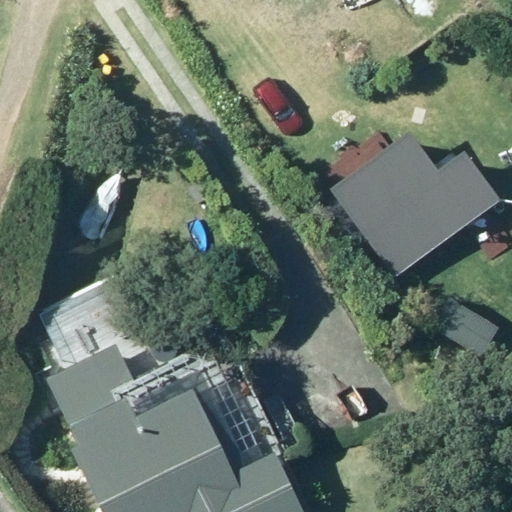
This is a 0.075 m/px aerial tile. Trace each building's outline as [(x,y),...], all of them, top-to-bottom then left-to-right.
[(360,0),(335,17),(352,43),(371,31),(374,34),(425,0),(360,0)] [(509,93),(486,58),(457,80),(480,113),(509,93)] [(391,280),(496,205),(459,153),(433,173),(404,134),(325,190),(391,280)] [(445,287),(423,318),(483,360),(505,330),(445,287)] [(61,450),(93,511),(296,511),(267,455),(226,476),(182,391),(142,412),(109,349),(41,385),(73,445),(61,450)] [(249,431),(263,424),(265,407),(252,398),(236,405),(236,422),(249,431)]
